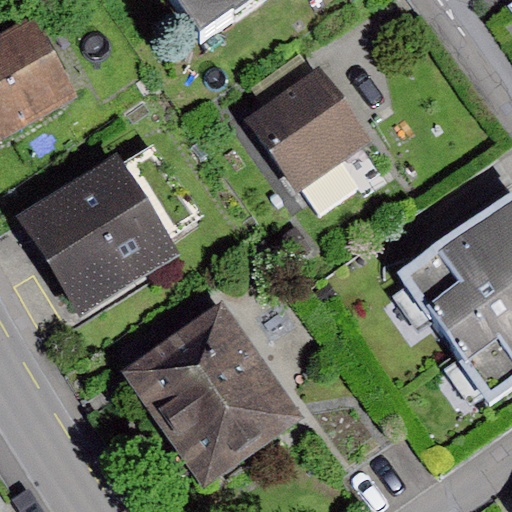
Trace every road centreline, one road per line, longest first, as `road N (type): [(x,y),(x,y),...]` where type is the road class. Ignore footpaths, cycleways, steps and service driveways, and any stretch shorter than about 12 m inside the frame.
road 1 (residential): [(0,363),(88,511)]
road 2 (residential): [(511,106),(437,0)]
